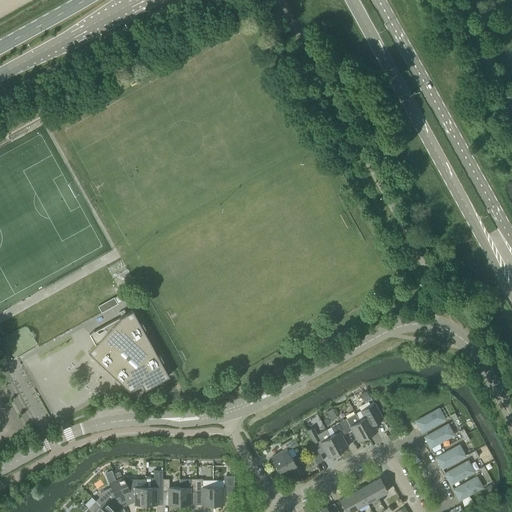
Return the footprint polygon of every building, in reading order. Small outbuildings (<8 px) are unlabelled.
[(102,312),(112,307),(108,300),(98,306),(102,312)] [(120,382),(129,390),(151,377),(155,383),(169,376),(161,362),(163,361),(160,355),(158,356),(143,330),(145,328),(142,323),(140,324),(132,310),(95,331),(102,337),(88,352),(99,363),(98,364),(103,369),(104,367),(115,377),(114,379),(118,383),(120,382)] [(365,402),(371,399),(367,390),(360,394),(365,402)] [(364,417),(359,420),(368,436),(377,431),(373,424),(383,419),(374,403),(360,410),(364,417)] [(326,411),(329,417),(335,415),(332,408),(326,411)] [(421,434),(446,420),(439,409),(414,422),(421,434)] [(346,432),(352,429),(358,441),(368,436),(359,420),(355,413),(341,421),(346,432)] [(334,434),(330,436),(338,452),(347,447),(341,435),(346,432),(341,421),(330,427),(334,434)] [(423,438),(429,450),(455,436),(449,424),(423,438)] [(338,452),(330,436),(326,430),(317,434),(313,427),(307,430),(314,442),(319,439),(329,457),(338,452)] [(271,457),(277,466),(292,458),(292,457),(296,455),(292,448),(298,444),(294,438),(280,445),(283,451),(271,457)] [(434,459),(441,471),(466,456),(460,444),(434,459)] [(323,460),(315,445),(308,449),(316,464),(323,460)] [(297,467),(292,458),(277,466),(282,476),(297,467)] [(468,461),(443,474),(450,486),(474,472),(468,461)] [(156,491),(162,491),(162,479),(162,470),(154,470),(154,477),(151,477),(151,487),(146,487),(146,504),(156,504),(156,491)] [(112,471),(107,473),(110,481),(115,479),(112,471)] [(213,504),(224,504),(224,492),(234,492),(234,475),(224,475),(224,487),(213,487),(213,504)] [(124,476),(116,479),(122,493),(129,490),(135,490),(135,504),(146,504),(146,487),(137,487),(137,484),(130,484),(127,485),(124,476)] [(477,476),(452,490),(458,502),(483,488),(477,476)] [(380,477),(370,483),(377,497),(387,491),(380,477)] [(122,493),(116,479),(109,483),(110,487),(102,491),(103,493),(96,501),(101,505),(100,506),(106,511),(118,511),(121,510),(111,500),(115,496),(122,493)] [(179,504),(179,487),(169,487),(169,479),(162,479),(162,491),(168,491),(168,504),(179,504)] [(189,487),(179,487),(179,504),(190,504),(190,491),(196,491),(196,479),(189,479),(189,487)] [(213,504),(213,487),(203,487),(203,479),(196,479),(196,491),(202,491),(202,504),(213,504)] [(367,502),(377,497),(370,483),(364,486),(364,485),(363,485),(363,486),(359,488),(367,502)] [(355,491),(349,494),(357,508),(367,502),(359,488),(356,490),(355,490),(355,491)] [(348,511),(357,508),(349,494),(339,499),(346,511),(348,511)] [(106,511),(100,506),(101,505),(96,501),(91,506),(92,508),(90,510),(83,503),(79,507),(83,511),(106,511)]
